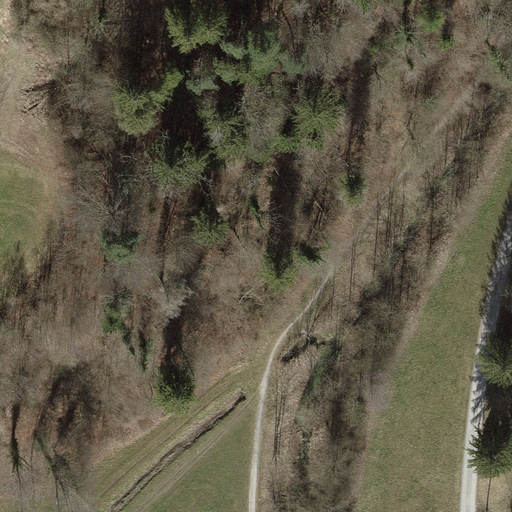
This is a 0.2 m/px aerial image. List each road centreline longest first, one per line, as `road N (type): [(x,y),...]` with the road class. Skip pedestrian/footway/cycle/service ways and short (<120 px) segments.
road 1 (track): [(253,511),(251,425),(274,342),(354,246),(511,22)]
road 2 (track): [(511,233),(473,351),(464,511)]
